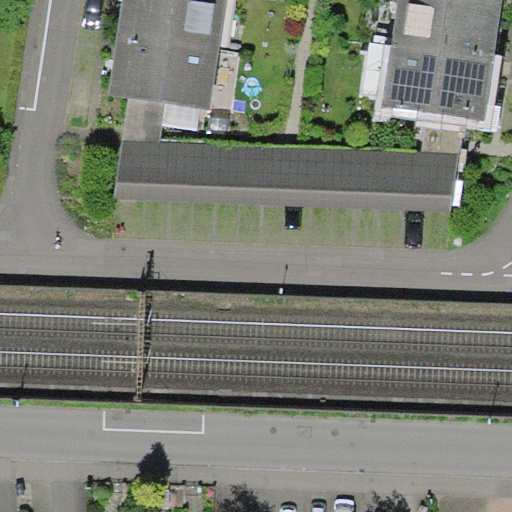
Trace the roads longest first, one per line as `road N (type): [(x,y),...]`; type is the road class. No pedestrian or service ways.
road 1 (residential): [(0,439),(511,459)]
road 2 (residential): [(17,253),(511,269)]
road 3 (residential): [(54,0),(17,253)]
